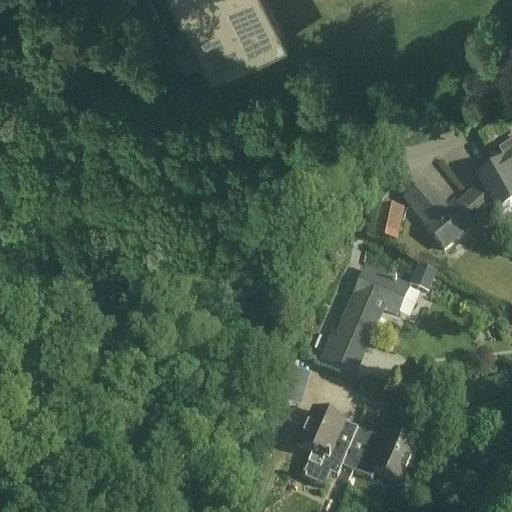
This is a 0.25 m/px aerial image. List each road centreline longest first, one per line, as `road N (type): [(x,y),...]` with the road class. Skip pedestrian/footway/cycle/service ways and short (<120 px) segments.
road 1 (tertiary): [(511,102),(448,142),(366,164),(283,157),(0,12)]
road 2 (unknown): [(339,389),(419,408),(511,393)]
